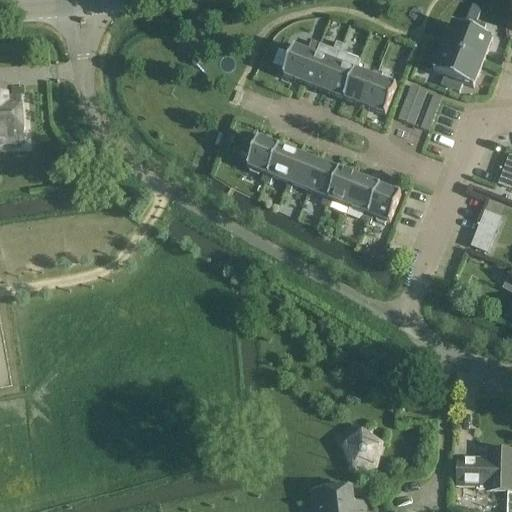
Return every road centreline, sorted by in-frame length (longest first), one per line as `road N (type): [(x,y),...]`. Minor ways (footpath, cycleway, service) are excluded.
road 1 (residential): [(391,321),(129,165),(100,137),(84,74),(98,5)]
road 2 (residential): [(391,321),(453,181)]
road 3 (residential): [(511,376),(457,360),(391,321)]
